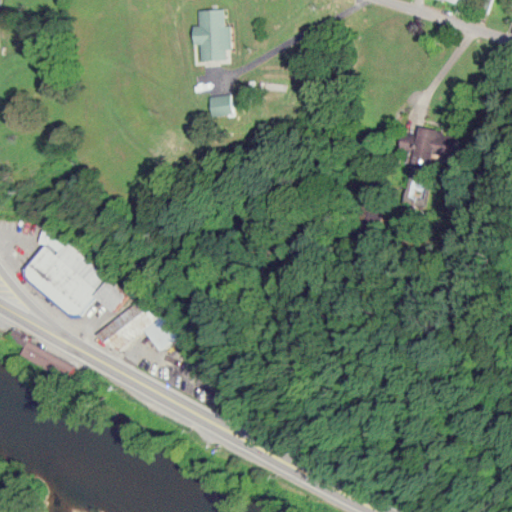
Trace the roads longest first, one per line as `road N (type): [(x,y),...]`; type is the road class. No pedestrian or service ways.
road 1 (tertiary): [(172,394),(404,511)]
road 2 (tertiary): [(172,394),(0,298)]
road 3 (residential): [(388,0),(511,36)]
